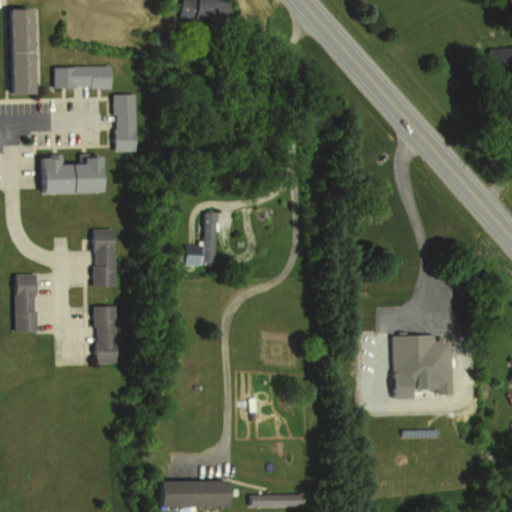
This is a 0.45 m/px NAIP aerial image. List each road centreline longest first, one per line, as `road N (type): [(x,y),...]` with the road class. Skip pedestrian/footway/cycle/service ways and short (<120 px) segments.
road 1 (residential): [(270,0),(298,257),(224,313),(225,446)]
road 2 (primary): [(511,238),(299,0)]
